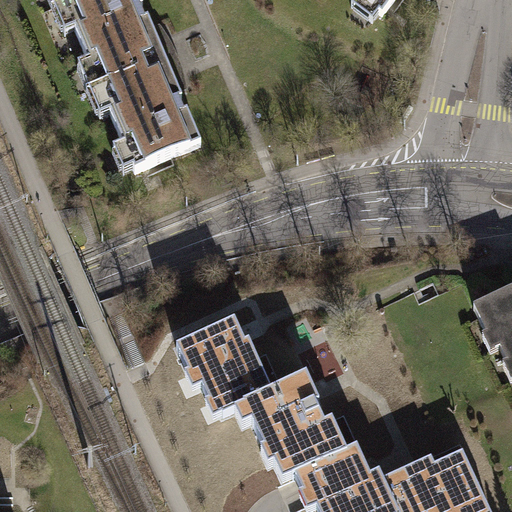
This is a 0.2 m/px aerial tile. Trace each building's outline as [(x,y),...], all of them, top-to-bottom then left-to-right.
[(51,0),(55,9),(75,0),(51,0)] [(79,68),(91,95),(175,59),(161,32),(155,34),(140,0),(75,0),(55,9),(68,38),(78,34),(90,64),(79,68)] [(352,0),(348,6),(376,26),(395,0),(352,0)] [(127,183),(204,151),(182,99),(187,96),(175,59),(91,95),(102,122),(113,118),(127,149),(115,154),(127,183)] [(511,385),(511,293),(475,311),(488,337),(483,339),(492,356),(502,351),(510,367),(504,370),(511,385)] [(235,328),(179,354),(190,378),(185,380),(200,411),(206,408),(215,427),(238,417),(274,400),(247,343),(243,344),(235,328)] [(284,489),(297,482),(348,459),(333,427),(326,430),(316,409),(320,407),(308,383),(274,400),(238,417),(245,432),(254,427),(268,456),(263,459),(272,477),(278,475),(284,489)] [(358,454),(348,459),(297,482),(306,499),(301,501),(306,511),(396,511),(385,488),(377,471),(368,475),(358,454)] [(489,511),(464,460),(435,474),(431,466),(385,488),(396,511),(489,511)]
